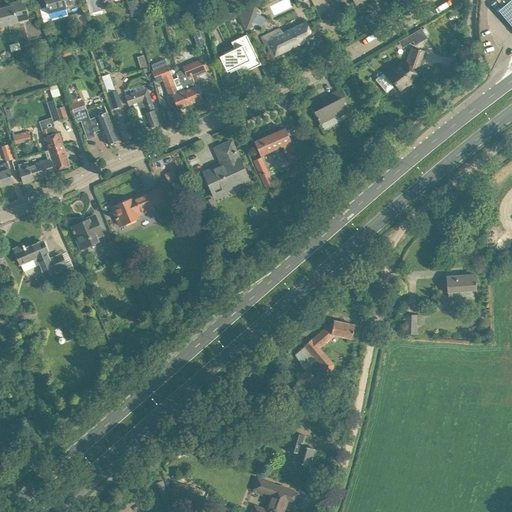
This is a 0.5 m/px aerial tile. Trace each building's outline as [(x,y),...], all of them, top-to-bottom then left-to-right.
[(44,0),(46,7),(40,9),(43,22),(67,15),(66,9),(77,6),(75,0),(44,0)] [(133,0),(127,2),(131,15),(143,12),(140,0),(133,0)] [(511,0),(496,0),(505,11),(511,5),(511,0)] [(511,0),(497,14),(511,32),(511,0)] [(0,6),(0,25),(27,18),(23,1),(12,4),(12,6),(1,9),(1,7),(0,6)] [(197,11),(194,3),(187,6),(189,14),(197,11)] [(237,13),(246,30),(253,27),(251,24),(254,19),(255,12),(258,11),(255,4),(237,13)] [(280,29),(269,34),(262,37),(265,45),(269,43),(272,48),(269,49),(273,57),(314,37),(306,22),(282,34),(280,29)] [(87,26),(89,35),(95,33),(93,24),(87,26)] [(400,40),(404,47),(413,42),(415,46),(427,38),(421,28),(400,40)] [(238,75),(254,68),(250,61),(257,57),(247,36),(232,43),(235,49),(220,56),(228,72),(235,68),(238,75)] [(89,41),(92,48),(95,47),(95,48),(105,44),(102,37),(89,41)] [(40,40),(40,42),(36,43),(37,46),(25,49),(27,56),(38,53),(39,54),(50,51),(47,41),(46,38),(40,40)] [(417,75),(415,73),(416,68),(417,68),(423,51),(412,47),(407,61),(386,78),(383,74),(376,80),(386,92),(395,85),(400,90),(417,75)] [(182,85),(184,91),(190,104),(202,99),(199,93),(201,92),(195,77),(191,78),(191,77),(207,70),(202,59),(183,67),(183,68),(177,71),(179,77),(182,85)] [(156,82),(163,79),(171,76),(167,65),(154,70),(152,71),(156,82)] [(182,85),(179,77),(173,80),(171,76),(163,79),(166,87),(172,103),(175,102),(177,109),(190,104),(184,91),(182,85)] [(51,92),(58,90),(56,84),(49,87),(51,92)] [(143,115),(146,123),(147,123),(149,128),(159,124),(145,85),(134,89),(135,94),(125,97),(128,105),(137,102),(142,115),(143,115)] [(342,98),(345,96),(341,89),(328,96),(332,103),(314,112),(320,125),(336,116),(337,118),(349,112),(342,98)] [(117,91),(107,94),(112,108),(121,105),(117,91)] [(69,95),(71,101),(77,99),(75,92),(69,95)] [(60,119),(53,100),(47,103),(53,122),(60,119)] [(72,105),(71,105),(74,114),(77,122),(81,120),(87,139),(94,137),(93,132),(102,129),(102,130),(104,135),(108,144),(118,140),(114,131),(107,112),(89,119),(82,101),(79,103),(72,105)] [(64,106),(56,109),(60,119),(60,120),(67,117),(64,106)] [(7,119),(15,117),(13,108),(5,110),(7,119)] [(44,137),(49,150),(63,145),(59,133),(56,133),(54,126),(42,130),(45,137),(44,137)] [(263,140),(262,138),(254,142),(260,156),(282,146),(289,162),(298,158),(285,129),(277,132),(277,134),(263,140)] [(12,135),(15,144),(30,140),(29,137),(32,136),(31,131),(28,131),(12,135)] [(204,173),(213,194),(215,199),(225,194),(225,193),(249,182),(248,179),(231,141),(215,148),(223,165),(217,168),(217,167),(204,173)] [(10,144),(3,146),(2,147),(6,161),(12,159),(13,161),(16,161),(12,144),(10,144)] [(303,146),(306,154),(312,152),(308,144),(303,146)] [(49,150),(45,151),(48,160),(49,160),(50,161),(52,161),(55,171),(70,166),(67,158),(69,155),(68,152),(65,151),(63,145),(49,150)] [(18,165),(20,169),(19,169),(24,183),(54,174),(50,161),(49,160),(48,160),(29,166),(28,162),(18,165)] [(7,163),(0,164),(0,186),(13,182),(7,163)] [(167,173),(171,183),(177,180),(173,170),(167,173)] [(260,175),(265,187),(272,184),(267,172),(260,175)] [(115,218),(116,220),(117,219),(120,226),(126,223),(126,224),(135,220),(134,219),(138,218),(137,215),(153,208),(152,205),(165,200),(160,188),(131,200),(130,200),(116,206),(120,214),(115,218)] [(86,220),(71,227),(73,231),(72,231),(79,249),(98,241),(97,238),(103,235),(94,215),(85,219),(86,220)] [(106,243),(115,265),(123,261),(115,240),(106,243)] [(40,264),(45,276),(54,271),(65,266),(61,255),(49,260),(46,253),(47,252),(42,241),(25,249),(24,245),(14,249),(24,271),(40,264)] [(447,293),(448,293),(448,297),(456,297),(456,292),(456,290),(475,289),(476,291),(475,275),(446,277),(447,293)] [(405,334),(416,334),(416,315),(406,315),(405,334)] [(305,369),(306,371),(300,374),(299,371),(294,373),(301,387),(311,382),(310,386),(327,390),(334,364),(320,348),(335,335),(352,339),(354,325),(334,321),(333,326),(329,325),(312,339),(304,346),(304,347),(295,354),(305,370),(305,369)] [(324,405),(334,407),(336,400),(326,398),(324,405)] [(293,462),(300,464),(309,466),(315,449),(302,445),(305,436),(290,431),(284,450),(295,453),(293,462)] [(265,508),(254,504),(250,511),(283,511),(287,501),(294,503),(298,493),(258,479),(254,488),(253,492),(262,496),(263,492),(270,494),(265,508)] [(150,485),(160,511),(172,507),(162,480),(150,485)] [(173,481),(170,492),(191,498),(195,488),(173,481)]
